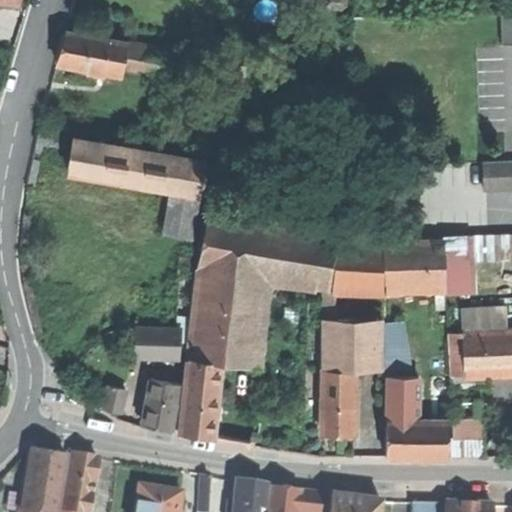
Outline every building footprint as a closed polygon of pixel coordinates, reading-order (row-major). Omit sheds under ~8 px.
[(318,0),(318,5),(343,9),(347,7),(349,3),(348,0),(318,0)] [(503,45),(511,45),(511,14),(502,14),(503,45)] [(64,45),(60,65),(84,69),(105,73),(123,76),(124,70),(129,42),(66,31),(64,45)] [(173,50),(129,42),(124,70),(168,78),(173,50)] [(230,84),(241,86),(244,67),(234,65),(230,84)] [(104,78),(105,73),(84,69),(83,74),(104,78)] [(37,144),(66,152),(71,136),(41,128),(37,144)] [(205,163),(74,141),(69,171),(172,188),(200,193),(205,163)] [(511,160),(483,162),(484,191),(511,189),(511,160)] [(192,238),(200,193),(172,188),(165,233),(192,238)] [(209,213),(198,271),(233,277),(270,283),(276,225),(209,213)] [(337,236),(276,225),(270,283),(332,290),(337,236)] [(434,290),(447,289),(444,240),(386,242),(387,291),(434,290)] [(339,242),(335,291),(383,293),(383,244),(339,242)] [(198,271),(188,359),(223,364),(233,277),(198,271)] [(270,283),(233,277),(223,364),(261,369),(270,283)] [(447,319),(447,289),(434,290),(434,319),(447,319)] [(338,320),(335,291),(326,293),(325,320),(338,320)] [(464,308),(465,333),(509,331),(507,306),(464,308)] [(411,362),(407,317),(382,320),(386,365),(411,362)] [(325,320),(325,369),(350,370),(351,320),(338,320),(325,320)] [(133,341),(180,345),(182,329),(134,328),(133,341)] [(467,376),(511,373),(511,330),(509,331),(465,333),(467,376)] [(452,376),(467,376),(465,333),(450,334),(452,376)] [(196,435),(215,437),(223,364),(188,359),(180,433),(196,435)] [(340,434),(358,434),(358,370),(350,370),(325,369),(325,434),(340,434)] [(390,378),(390,400),(414,401),(414,378),(390,378)] [(158,427),(173,430),(181,385),(151,379),(143,424),(158,427)] [(104,409),(122,413),(127,390),(109,387),(104,409)] [(390,400),(390,419),(414,419),(414,401),(390,400)] [(390,419),(388,419),(388,457),(414,457),(448,457),(449,419),(414,419),(390,419)] [(454,441),(455,458),(486,457),(486,440),(454,441)] [(48,452),(31,449),(21,511),(58,511),(68,455),(48,452)] [(84,456),(72,454),(62,511),(67,511),(89,511),(98,459),(84,456)] [(197,511),(207,511),(210,476),(200,476),(197,511)] [(252,484),(238,482),(236,504),(234,511),(265,511),(269,486),(252,484)] [(141,486),(136,511),(178,511),(182,492),(161,489),(141,486)] [(271,487),(268,511),(298,511),(301,490),(288,489),(271,487)] [(324,511),(327,493),(301,490),(298,511),(324,511)] [(382,511),(383,502),(330,496),(328,511),(382,511)] [(227,511),(234,511),(236,504),(228,503),(227,511)]
